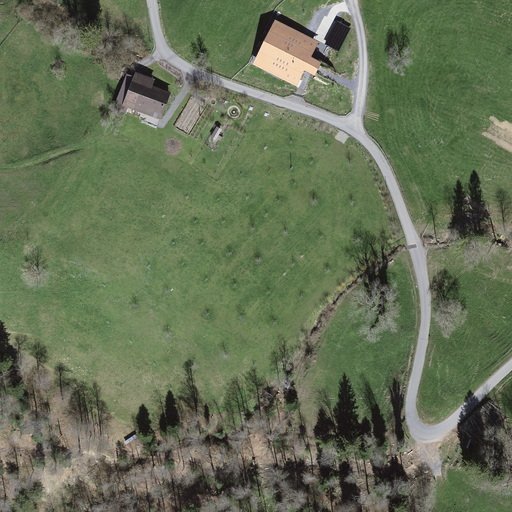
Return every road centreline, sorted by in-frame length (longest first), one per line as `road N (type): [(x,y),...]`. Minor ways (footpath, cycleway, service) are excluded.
road 1 (unclassified): [(406,229),(382,159),(353,129),(177,64),(160,42),(151,0)]
road 2 (unclassified): [(511,363),(454,418),(424,433),(407,405),(424,334),(417,263)]
road 3 (track): [(347,0),(367,73),(353,129)]
